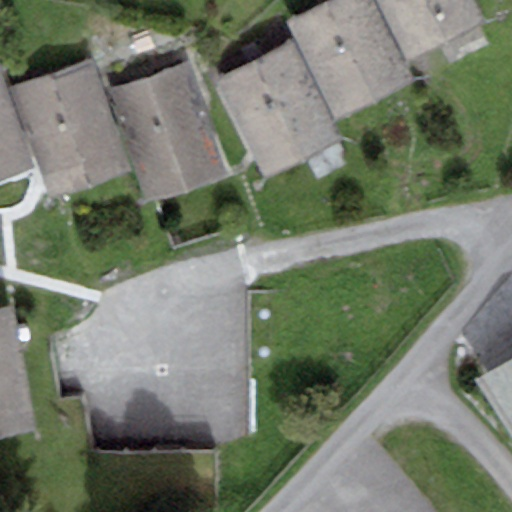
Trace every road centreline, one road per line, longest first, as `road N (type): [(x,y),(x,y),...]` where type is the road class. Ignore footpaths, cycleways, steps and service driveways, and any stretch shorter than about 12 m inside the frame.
road 1 (residential): [(412,365),(267,511)]
road 2 (residential): [(511,251),(412,365)]
road 3 (residential): [(511,477),(412,365)]
